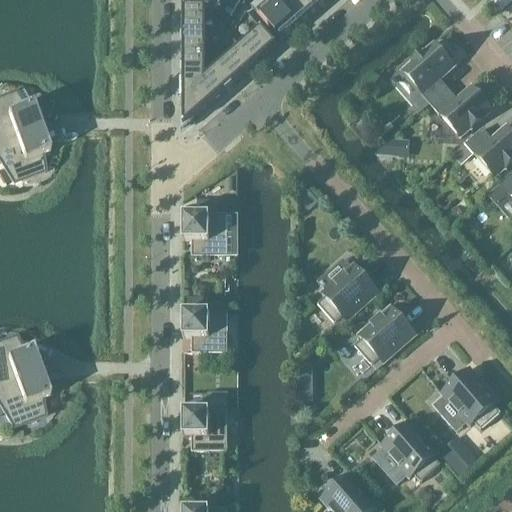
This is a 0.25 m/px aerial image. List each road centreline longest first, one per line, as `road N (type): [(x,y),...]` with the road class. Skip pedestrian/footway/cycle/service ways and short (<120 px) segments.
road 1 (residential): [(160,511),(162,189)]
road 2 (residential): [(455,326),(262,104)]
road 3 (residential): [(162,189),(163,0)]
road 4 (residential): [(262,104),(381,0)]
road 5 (residential): [(455,326),(336,428)]
road 6 (residential): [(162,189),(262,104)]
